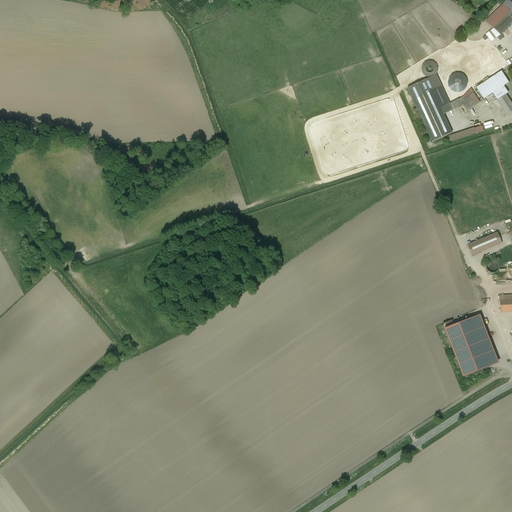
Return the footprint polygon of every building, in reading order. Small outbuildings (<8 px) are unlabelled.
[(511,0),(507,0),(503,4),(510,12),(493,28),(494,29),(500,35),(511,24),(510,24),(511,22),(511,0)] [(510,12),(503,4),(486,21),(493,28),(510,12)] [(427,62),(426,62),(425,63),(424,64),(423,65),(423,66),(422,67),(422,68),(422,69),(422,70),(422,71),(422,72),(423,73),(423,74),(424,75),(425,75),(426,76),(427,77),(428,77),(429,77),(430,77),(431,77),(432,77),(433,77),(434,76),(435,76),(435,75),(436,74),(437,73),(437,72),(437,71),(438,70),(438,69),(438,68),(437,67),(437,66),(437,65),(436,64),(435,64),(434,63),(433,62),(431,62),(430,61),(429,61),(428,62),(427,62)] [(479,86),(476,88),(484,100),(493,94),(497,101),(503,97),(499,90),(504,87),(509,83),(501,71),(479,86)] [(436,75),(407,88),(412,99),(441,85),(436,75)] [(441,85),(412,99),(432,143),(452,134),(443,115),(440,109),(449,104),(441,85)] [(504,87),(499,90),(503,97),(506,95),(508,93),(504,87)] [(473,93),(471,89),(464,97),(449,104),(440,109),(443,115),(460,107),(463,105),(460,102),(473,93)] [(473,93),(460,102),(463,105),(466,111),(479,102),(473,93)] [(511,104),(506,95),(503,97),(497,101),(508,117),(511,114),(511,104)] [(475,129),(451,137),(451,136),(446,138),(448,143),(476,133),(475,129)] [(497,233),(468,245),(472,256),(502,243),(497,233)] [(511,295),(500,296),(501,312),(511,311),(511,295)] [(480,315),(445,329),(464,378),(499,364),(480,315)]
